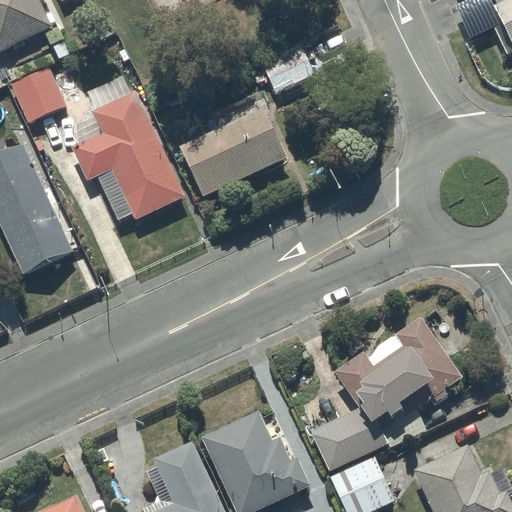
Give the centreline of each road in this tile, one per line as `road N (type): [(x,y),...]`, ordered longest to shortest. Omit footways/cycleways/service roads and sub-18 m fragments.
road 1 (residential): [(429,221),(0,418)]
road 2 (residential): [(443,148),(377,0)]
